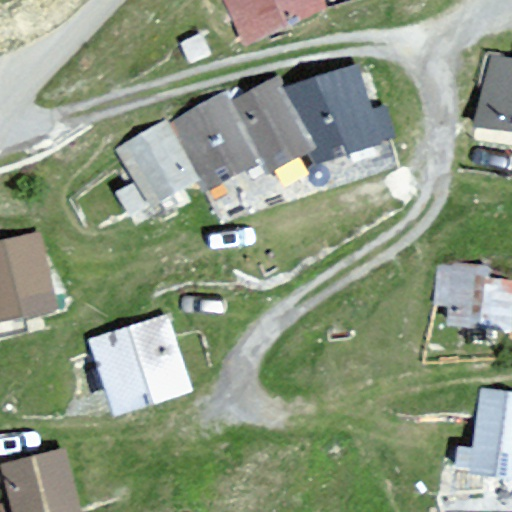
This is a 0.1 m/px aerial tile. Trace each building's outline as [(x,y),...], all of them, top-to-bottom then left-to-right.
[(324,14),(317,0),(220,0),(219,1),(244,53),(324,14)] [(511,70),(485,66),(475,130),(511,136),(511,70)] [(341,73),(284,99),(320,178),(377,152),(341,73)] [(266,87),(230,106),(273,190),(310,170),(266,87)] [(215,101),(169,127),(211,201),(257,175),(215,101)] [(197,191),(161,134),(115,163),(152,220),(197,191)] [(34,245),(0,253),(0,330),(52,317),(34,245)] [(506,280),(441,277),(439,334),(504,336),(506,280)] [(187,401),(163,331),(94,355),(118,425),(187,401)] [(511,403),(480,403),(477,484),(511,484),(511,403)] [(69,511),(53,465),(6,481),(16,511),(69,511)]
